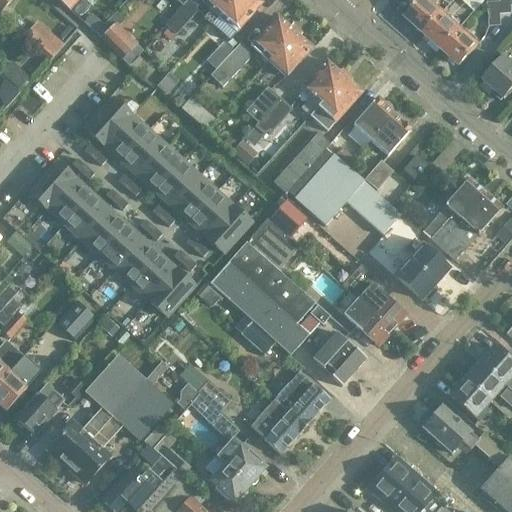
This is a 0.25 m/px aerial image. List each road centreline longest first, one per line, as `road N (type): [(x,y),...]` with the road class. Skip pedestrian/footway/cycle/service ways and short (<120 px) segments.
road 1 (residential): [(511,264),(294,511)]
road 2 (residential): [(511,162),(346,19)]
